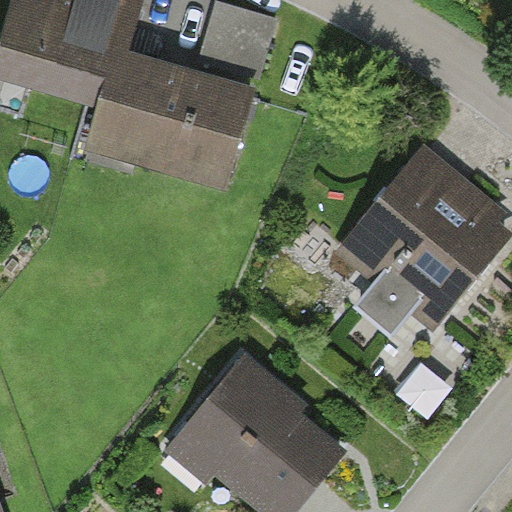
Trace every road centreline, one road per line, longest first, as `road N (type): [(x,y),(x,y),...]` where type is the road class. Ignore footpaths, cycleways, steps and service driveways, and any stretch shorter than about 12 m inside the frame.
road 1 (residential): [(347,0),(511,103)]
road 2 (residential): [(511,414),(431,511)]
